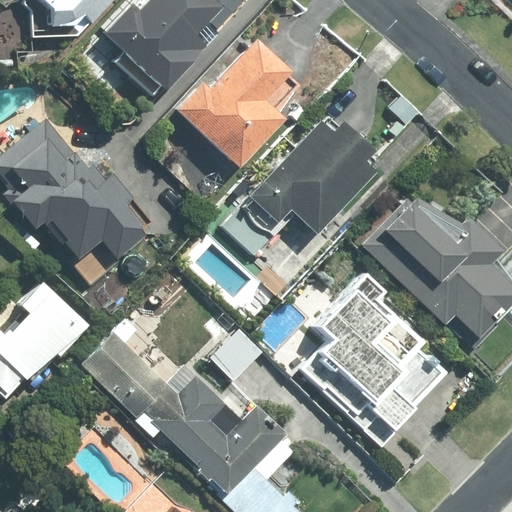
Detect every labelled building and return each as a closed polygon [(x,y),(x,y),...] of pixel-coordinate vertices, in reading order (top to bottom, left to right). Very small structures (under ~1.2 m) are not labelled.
[(33,13),(55,34),(72,16),(84,27),(110,0),(33,0),(40,6),(33,13)] [(122,0),(121,0),(92,32),(156,92),(210,34),(208,32),(230,9),(220,0),(131,0),(127,5),(122,0)] [(285,72),(249,37),(201,87),(194,81),(168,108),(228,167),(275,118),(258,100),(285,72)] [(92,181),(39,118),(0,150),(0,186),(2,188),(0,189),(0,196),(25,227),(36,217),(69,257),(91,239),(108,260),(139,234),(116,206),(125,199),(103,172),(92,181)] [(243,200),(218,226),(249,256),(275,229),(269,223),(282,209),(307,232),(367,170),(357,160),(364,153),(333,123),(324,132),(312,120),(239,196),(243,200)] [(356,242),(357,244),(438,327),(448,317),(459,329),(454,334),(468,349),(476,342),(470,337),(511,296),(511,286),(489,262),(496,254),(461,217),(452,225),(407,194),(379,224),(378,224),(377,223),(376,223),(375,223),(373,222),(372,222),(371,222),(370,222),(369,222),(368,222),(367,223),(366,223),(365,223),(364,224),(363,224),(362,225),(361,226),(360,226),(359,227),(358,228),(358,229),(357,230),(357,231),(356,232),(356,233),(356,234),(355,235),(355,236),(355,238),(355,239),(355,240),(356,241),(356,242)] [(202,265),(183,242),(168,255),(187,277),(202,265)] [(404,405),(436,373),(409,346),(423,331),(398,306),(389,315),(373,300),(380,294),(361,274),(309,325),(324,341),(293,372),(371,450),(389,432),(386,429),(407,409),(404,405)] [(0,397),(75,324),(32,280),(0,311),(0,397)] [(252,356),(259,349),(235,326),(204,358),(228,381),(246,363),(255,371),(261,365),(252,356)] [(112,330),(77,364),(130,419),(136,414),(230,511),(292,511),(261,479),(290,452),(245,405),(234,416),(197,377),(176,397),(112,330)] [(0,511),(22,511),(8,501),(0,510),(0,511)]
